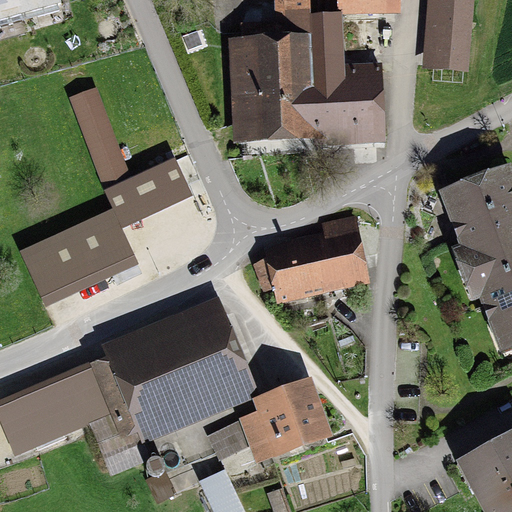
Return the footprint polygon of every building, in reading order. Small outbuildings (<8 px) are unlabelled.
[(0,0),(0,21),(25,14),(61,4),(59,0),(0,0)] [(278,0),(281,32),(242,34),(247,135),(383,128),(380,69),(339,71),(337,34),(342,34),(341,20),(311,21),(310,0),(278,0)] [(378,0),(341,0),(341,9),(379,9),(378,0)] [(439,0),(435,68),(466,70),(470,0),(439,0)] [(94,94),(67,103),(101,193),(127,184),(94,94)] [(511,190),(506,175),(456,194),(466,220),(454,224),(460,241),(464,239),(477,274),(465,278),(472,297),(484,293),(488,305),(484,306),(491,323),(503,318),(511,343),(511,190)] [(133,257),(111,212),(22,255),(44,300),(133,257)] [(268,258),(268,260),(254,265),(265,292),(272,291),(273,293),(275,292),(276,297),(367,278),(355,221),(326,227),(329,245),(268,258)] [(260,396),(218,296),(101,344),(106,355),(0,399),(0,421),(15,456),(89,425),(104,460),(143,444),(260,396)] [(325,436),(308,386),(260,403),(264,415),(246,421),(259,459),(325,436)] [(248,437),(240,422),(208,438),(215,452),(248,437)] [(511,511),(511,436),(460,465),(486,511),(511,511)] [(143,444),(104,460),(110,475),(149,459),(143,444)] [(212,511),(242,511),(225,473),(200,484),(212,511)]
